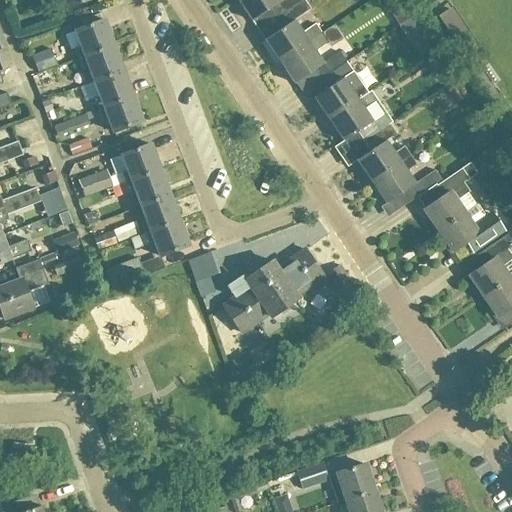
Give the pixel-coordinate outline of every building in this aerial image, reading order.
[(64,0),(68,9),(92,0),(64,0)] [(272,8),(278,17),(303,0),(282,0),(283,0),(282,0),(237,0),(253,22),(272,8)] [(311,9),(304,0),(303,0),(278,17),(285,27),(265,41),(280,62),(323,32),(317,23),(304,32),(295,19),(311,9)] [(438,16),(465,57),(479,47),(452,7),(438,16)] [(75,47),(79,58),(114,45),(105,20),(76,31),(81,45),(75,47)] [(314,71),(321,80),(347,63),(340,53),(325,63),(317,51),(330,42),(323,32),(280,62),(295,84),(314,71)] [(95,81),(124,71),(114,45),(79,58),(83,69),(90,67),(95,81)] [(38,72),(57,65),(51,49),(32,56),(38,72)] [(368,94),(347,63),(321,80),(328,90),(315,99),(329,120),(368,94)] [(57,71),(42,78),(52,100),(67,93),(57,71)] [(94,98),(98,109),(133,96),(124,71),(95,81),(101,96),(94,98)] [(8,94),(0,97),(0,111),(13,106),(8,94)] [(357,133),(363,142),(389,124),(383,115),(374,122),(366,109),(374,103),(368,94),(329,120),(344,142),(357,133)] [(143,122),(133,96),(98,109),(102,120),(109,118),(114,133),(143,122)] [(58,137),(90,125),(88,119),(100,115),(98,108),(85,113),(86,114),(54,126),(58,137)] [(397,135),(389,124),(363,142),(370,152),(357,161),(372,183),(411,156),(405,147),(395,153),(387,141),(397,135)] [(72,156),(91,149),(86,139),(68,146),(72,156)] [(3,150),(2,150),(7,163),(23,157),(21,150),(18,144),(3,150)] [(111,161),(107,162),(112,176),(108,177),(112,188),(113,190),(126,184),(161,171),(152,146),(123,156),(122,157),(121,153),(109,157),(111,161)] [(406,205),(441,181),(435,171),(416,183),(408,171),(417,165),(411,156),(372,183),(386,204),(399,195),(406,205)] [(464,184),(470,179),(477,174),(470,164),(437,186),(444,196),(425,209),(439,230),(466,212),(458,200),(470,193),(464,184)] [(58,181),(55,171),(41,176),(45,186),(58,181)] [(142,207),(171,197),(161,171),(126,184),(130,195),(137,193),(142,207)] [(84,199),(112,188),(108,177),(106,172),(77,182),(84,199)] [(36,190),(20,197),(25,209),(41,203),(39,199),(39,197),(36,190)] [(0,238),(3,237),(0,229),(0,224),(10,221),(8,216),(25,209),(20,197),(3,203),(5,209),(0,211),(0,238)] [(141,224),(145,235),(180,222),(171,197),(142,207),(148,222),(141,224)] [(474,224),(466,212),(439,230),(454,252),(466,244),(472,253),(505,231),(492,211),(474,224)] [(180,222),(145,235),(149,245),(156,243),(161,258),(190,248),(180,222)] [(112,232),(94,238),(98,250),(116,244),(112,232)] [(470,275),(485,297),(511,279),(503,266),(511,260),(511,256),(508,250),(511,246),(511,241),(507,234),(482,251),(489,261),(470,275)] [(136,250),(149,245),(145,235),(132,240),(136,250)] [(3,237),(0,238),(0,265),(32,253),(28,241),(7,249),(3,237)] [(296,296),(325,275),(306,249),(278,270),(272,261),(246,280),(252,288),(224,308),(242,334),(271,314),(273,318),(299,300),(296,296)] [(54,253),(40,259),(42,265),(57,260),(54,253)] [(57,277),(82,267),(78,257),(54,267),(57,277)] [(119,286),(145,276),(140,264),(138,258),(113,268),(119,286)] [(29,294),(50,286),(40,261),(19,269),(23,280),(0,289),(0,307),(5,321),(35,309),(29,294)] [(341,267),(328,275),(341,294),(353,286),(341,267)] [(511,279),(485,297),(499,318),(511,308),(511,279)] [(395,441),(370,447),(373,460),(398,454),(395,441)] [(33,445),(14,443),(13,453),(32,455),(33,445)] [(322,462),(296,471),(302,489),(328,481),(322,462)] [(366,465),(337,474),(333,476),(337,487),(332,489),(337,504),(346,501),(375,491),(366,465)] [(381,511),(375,491),(346,501),(349,511),(381,511)] [(230,501),(234,511),(241,511),(242,511),(237,498),(230,501)] [(43,511),(41,506),(25,511),(18,511),(15,502),(0,507),(0,511),(43,511)]
